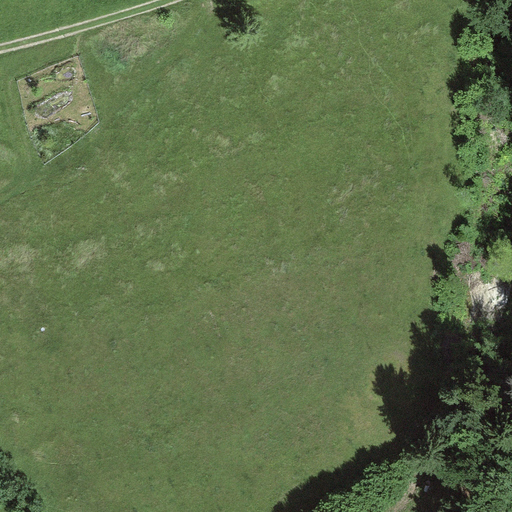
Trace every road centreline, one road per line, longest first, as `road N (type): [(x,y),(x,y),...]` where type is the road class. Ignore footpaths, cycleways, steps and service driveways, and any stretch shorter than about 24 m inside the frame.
road 1 (track): [(186,0),(83,147),(0,207)]
road 2 (track): [(134,0),(0,44)]
